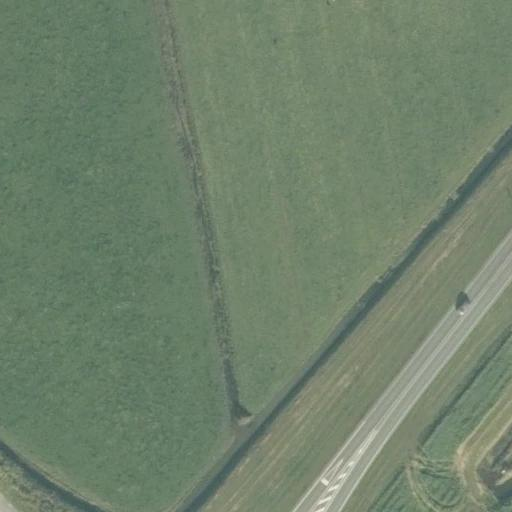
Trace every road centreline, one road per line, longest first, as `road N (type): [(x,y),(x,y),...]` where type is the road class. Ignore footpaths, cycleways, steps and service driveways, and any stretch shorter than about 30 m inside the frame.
road 1 (trunk): [(434,351),(302,511)]
road 2 (trunk): [(334,511),(434,351)]
road 3 (trunk): [(434,351),(511,254)]
